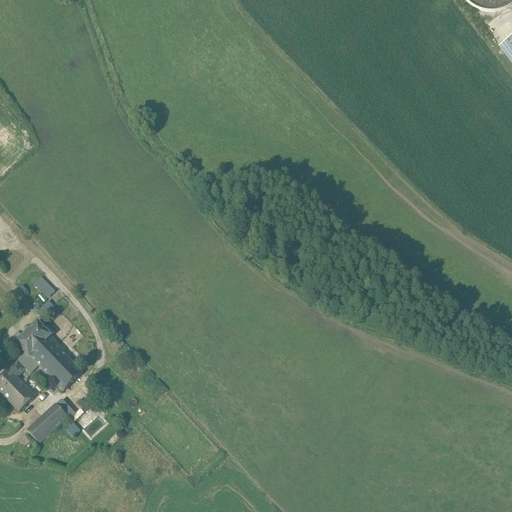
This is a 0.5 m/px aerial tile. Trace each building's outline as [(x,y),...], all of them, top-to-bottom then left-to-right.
[(511,40),(502,48),(511,61),(511,40)] [(47,299),(54,291),(39,277),(31,285),(47,299)] [(54,298),(42,309),(46,315),(58,304),(54,298)] [(26,355),(18,362),(26,371),(30,375),(39,367),(63,392),(82,374),(63,353),(65,351),(52,337),(38,323),(16,344),(26,355)] [(0,379),(0,391),(21,413),(37,397),(18,378),(26,371),(18,362),(0,379)] [(55,406),(26,431),(39,444),(67,418),(55,406)] [(72,437),(79,431),(73,424),(66,430),(72,437)]
